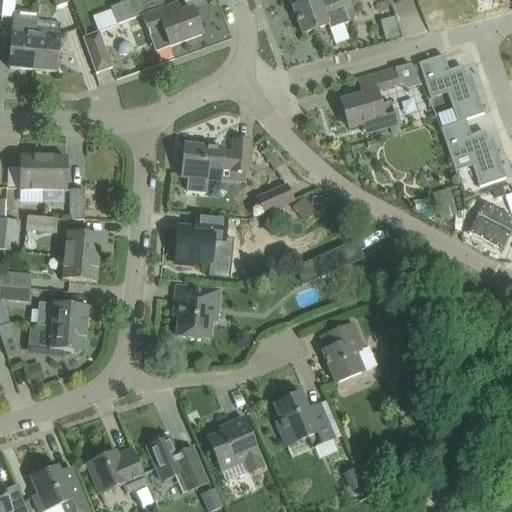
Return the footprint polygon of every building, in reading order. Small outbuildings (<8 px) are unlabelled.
[(52,0),(56,8),(69,3),(67,0),(52,0)] [(320,0),(310,0),(292,7),(303,35),(329,26),(330,30),(349,23),(344,9),(351,7),(348,0),(325,0),(321,2),(320,0)] [(135,1),(111,9),(111,11),(117,26),(141,17),(135,1)] [(143,17),(147,30),(155,54),(170,48),(202,36),(192,10),(181,14),(178,5),(143,17)] [(111,11),(101,15),(106,30),(117,26),(111,11)] [(32,72),(37,22),(38,15),(14,13),(9,70),(32,72)] [(37,22),(32,72),(56,74),(60,24),(37,22)] [(395,25),(382,28),(386,42),(399,38),(395,25)] [(99,32),(82,39),(95,75),(112,69),(99,32)] [(449,72),(443,56),(418,65),(430,100),(447,94),(457,124),(466,121),(484,115),(477,96),(476,96),(469,75),(466,76),(462,67),(449,72)] [(362,97),(341,103),(348,130),(363,125),(366,136),(398,126),(391,104),(380,107),(376,92),(399,86),(395,70),(357,81),(362,97)] [(470,136),(466,121),(457,124),(440,130),(455,173),(472,167),(479,188),(506,179),(499,160),(498,160),(491,139),(488,141),(484,131),(470,136)] [(188,178),(186,194),(207,196),(208,180),(221,182),(222,171),(247,174),(250,144),(234,142),(233,155),(223,154),(223,151),(185,148),(183,178),(188,178)] [(20,189),(20,193),(43,193),(44,193),(44,158),(20,158),(20,169),(20,189)] [(44,158),(44,193),(66,193),(67,158),(44,158)] [(258,200),(265,215),(295,201),(289,187),(258,200)] [(433,195),(441,221),(457,216),(449,190),(433,195)] [(70,222),(84,222),(84,191),(70,191),(70,222)] [(306,198),(293,205),(304,222),(316,214),(306,198)] [(511,212),(487,200),(470,232),(506,250),(511,237),(511,212)] [(175,265),(193,266),(194,261),(211,263),(213,245),(225,247),(227,218),(203,216),(202,232),(178,230),(175,265)] [(26,233),(57,235),(58,221),(27,219),(26,233)] [(6,221),(2,252),(16,253),(20,223),(6,221)] [(66,234),(64,258),(99,261),(101,237),(66,234)] [(297,266),(302,282),(340,271),(335,254),(297,266)] [(99,261),(64,258),(62,281),(96,284),(99,261)] [(1,274),(0,280),(0,287),(30,290),(31,277),(1,274)] [(30,290),(0,287),(0,301),(29,305),(30,290)] [(177,338),(209,341),(212,308),(217,309),(219,292),(176,288),(174,308),(180,309),(177,338)] [(39,304),(36,327),(86,332),(88,309),(39,304)] [(0,328),(0,336),(8,358),(21,354),(12,325),(0,328)] [(364,351),(353,325),(321,339),(327,352),(323,353),(336,385),(363,373),(378,367),(370,348),(364,351)] [(86,332),(36,327),(35,346),(50,347),(49,352),(84,355),(86,332)] [(385,371),(399,373),(401,359),(387,357),(385,371)] [(45,381),(39,364),(25,369),(31,386),(45,381)] [(275,421),(283,439),(287,448),(308,439),(313,451),(334,441),(321,409),(309,414),(300,395),(275,406),(280,419),(275,421)] [(222,433),(207,440),(215,458),(222,474),(227,484),(249,475),(249,476),(265,469),(257,452),(243,419),(219,429),(222,433)] [(170,439),(147,449),(162,483),(175,477),(183,496),(208,485),(195,456),(180,463),(170,439)] [(87,465),(100,496),(123,486),(127,496),(148,487),(135,456),(119,463),(115,453),(87,465)] [(57,469),(31,480),(38,497),(33,499),(38,511),(90,511),(85,500),(73,475),(62,481),(57,469)] [(362,479),(348,486),(351,492),(365,486),(362,479)] [(1,484),(0,484),(0,511),(27,511),(16,487),(4,492),(1,484)] [(201,498),(207,511),(220,511),(225,510),(216,492),(201,498)]
